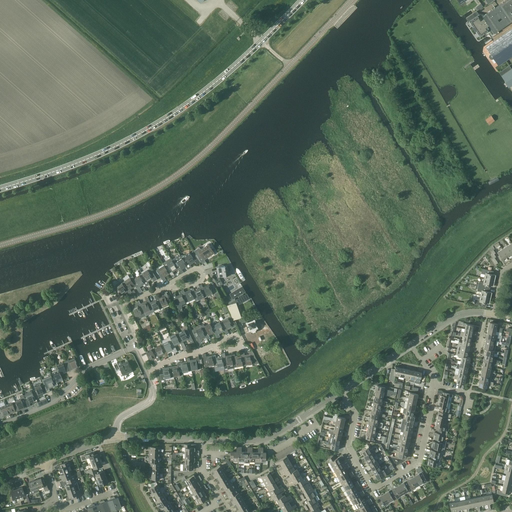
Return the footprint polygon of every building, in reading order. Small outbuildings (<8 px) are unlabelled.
[(511,0),(505,0),(499,5),(510,22),(511,20),(511,0)] [(499,5),(486,13),(498,30),(510,22),(499,5)] [(477,11),(466,18),(469,21),(479,36),(489,30),(492,34),(498,30),(486,13),(483,16),(482,15),(479,14),(477,11)] [(499,65),(505,61),(511,55),(511,28),(486,47),(491,54),(489,55),(488,57),(490,59),(492,59),(494,58),(499,65)] [(511,68),(511,69),(509,66),(499,72),(510,87),(511,85),(511,68)] [(194,251),(196,255),(197,255),(198,257),(201,255),(204,260),(215,253),(209,244),(201,249),(199,247),(194,251)] [(511,253),(507,245),(502,248),(506,255),(507,254),(509,258),(511,256),(511,253)] [(505,256),(506,255),(502,248),(497,252),(504,261),(507,259),(505,256)] [(190,253),(182,258),(186,264),(187,266),(189,269),(192,267),(190,264),(195,261),(197,264),(200,262),(196,255),(194,251),(192,252),(194,255),(192,256),(190,253)] [(174,275),(171,270),(177,267),(174,263),(172,260),(171,258),(163,263),(164,266),(164,265),(169,272),(171,276),(174,275)] [(186,264),(182,258),(174,263),(177,267),(178,269),(178,270),(186,264)] [(161,277),(169,272),(164,265),(164,266),(156,271),(161,277)] [(219,286),(222,284),(218,277),(231,275),(230,265),(223,266),(223,265),(218,266),(218,267),(217,267),(218,272),(217,272),(217,274),(216,275),(213,276),(216,282),(219,286)] [(157,279),(150,268),(142,273),(147,280),(152,277),(154,281),(157,279)] [(482,268),(481,273),(485,274),(484,278),(494,280),(496,275),(493,274),(492,274),(492,271),(490,270),(488,270),(482,268)] [(142,273),(134,278),(139,285),(142,283),(143,283),(144,283),(145,284),(145,285),(146,286),(145,287),(146,287),(149,284),(147,280),(142,273)] [(139,285),(134,278),(133,276),(125,281),(130,289),(135,286),(137,289),(140,287),(139,285)] [(478,283),(476,283),(476,285),(489,288),(489,285),(491,286),(493,286),(494,280),(484,278),(483,282),(479,281),(478,283)] [(131,291),(130,289),(125,281),(117,286),(120,292),(119,293),(121,296),(125,293),(124,291),(126,290),(129,294),(132,292),(131,291)] [(202,284),(199,285),(201,290),(204,297),(213,293),(209,285),(203,287),(202,284)] [(481,292),(480,296),(491,298),(492,292),(490,292),(490,291),(488,291),(489,288),(476,285),(475,288),(477,289),(477,291),(481,292)] [(245,291),(244,289),(242,286),(229,294),(233,299),(245,291)] [(196,301),(204,297),(201,290),(193,294),(195,298),(194,298),(196,301)] [(186,302),(194,298),(195,298),(193,294),(191,291),(183,295),(186,302)] [(165,297),(160,300),(163,308),(172,304),(166,292),(163,293),(165,297)] [(230,305),(228,306),(234,318),(240,316),(236,306),(250,298),(247,292),(235,300),(229,304),(230,305)] [(182,305),(186,302),(183,295),(177,298),(175,293),(172,295),(177,307),(179,310),(182,309),(182,305)] [(157,301),(151,304),(153,309),(154,312),(163,308),(160,300),(157,295),(155,297),(157,301)] [(489,304),(491,298),(480,296),(479,299),(475,299),(474,303),(485,306),(485,303),(487,303),(489,304)] [(146,301),(140,303),(145,313),(146,315),(154,312),(153,309),(151,304),(148,297),(145,298),(146,301)] [(137,305),(132,307),(136,317),(137,316),(141,318),(146,315),(145,313),(140,303),(139,301),(136,302),(137,305)] [(229,327),(232,325),(228,318),(224,320),(220,322),(224,329),(224,331),(226,334),(229,332),(227,330),(229,329),(229,327)] [(258,328),(255,318),(245,322),(249,331),(258,328)] [(220,322),(212,326),(211,326),(213,330),(217,338),(220,336),(219,334),(222,332),(221,331),(224,329),(220,322)] [(488,326),(488,327),(502,330),(502,328),(497,326),(498,323),(489,322),(488,326)] [(204,326),(204,324),(201,326),(206,337),(207,339),(210,338),(209,335),(212,334),(211,332),(213,330),(211,326),(212,326),(210,323),(204,326)] [(203,338),(206,337),(201,326),(192,330),(193,332),(200,346),(200,345),(200,343),(202,342),(201,340),(202,338),(203,338)] [(488,328),(487,332),(498,335),(501,335),(502,332),(501,332),(502,330),(488,327),(488,328)] [(195,346),(187,328),(179,333),(182,340),(184,339),(185,339),(186,340),(187,339),(189,340),(192,347),(195,346)] [(486,337),(486,338),(497,340),(499,341),(499,338),(497,338),(498,335),(487,332),(486,337)] [(179,333),(170,337),(175,346),(180,343),(183,350),(186,348),(182,340),(179,333)] [(458,333),(458,335),(463,336),(462,339),(471,341),(471,338),(471,337),(471,335),(461,333),(458,333)] [(174,353),(177,351),(175,346),(170,337),(162,341),(163,344),(163,343),(167,352),(170,350),(169,349),(172,348),(174,353)] [(165,354),(166,357),(169,355),(167,352),(163,343),(163,344),(154,348),(159,357),(165,354)] [(157,361),(160,359),(159,357),(154,348),(146,352),(150,361),(156,358),(157,361)] [(225,352),(221,353),(222,356),(224,366),(224,369),(227,368),(228,369),(234,368),(234,367),(231,354),(228,355),(228,356),(225,356),(225,352)] [(241,353),(241,355),(243,365),(252,364),(259,363),(254,355),(251,356),(250,354),(247,354),(247,355),(244,355),(244,352),(241,353)] [(214,365),(215,368),(224,366),(222,356),(219,357),(219,358),(216,358),(216,354),(212,355),(213,357),(214,365)] [(234,354),(231,354),(234,367),(243,365),(241,355),(235,357),(234,354)] [(484,358),(484,359),(497,362),(498,360),(493,359),(493,356),(485,354),(484,358)] [(205,366),(214,365),(213,357),(203,359),(205,366)] [(75,358),(66,361),(70,371),(79,367),(78,365),(76,359),(75,358)] [(184,362),(181,362),(183,372),(192,371),(190,361),(189,358),(186,358),(187,363),(184,364),(184,362)] [(199,360),(196,359),(190,361),(192,371),(201,369),(200,364),(202,363),(201,359),(199,360)] [(61,374),(70,371),(66,361),(57,365),(59,370),(61,374)] [(117,363),(114,364),(117,371),(118,374),(120,375),(122,374),(123,375),(124,375),(126,375),(127,374),(128,374),(129,374),(130,373),(131,372),(132,371),(132,369),(128,361),(122,364),(119,366),(117,363)] [(178,366),(172,367),(174,377),(183,375),(183,372),(181,362),(177,363),(178,366)] [(490,369),(491,366),(483,365),(482,369),(481,370),(492,372),(494,373),(495,371),(493,370),(490,369)] [(394,375),(398,376),(400,367),(395,366),(395,369),(391,368),(389,379),(394,380),(395,377),(394,375)] [(165,379),(174,377),(172,367),(169,367),(169,370),(163,371),(164,374),(160,374),(161,383),(165,382),(165,379)] [(54,377),(52,378),(54,384),(55,386),(58,385),(56,380),(59,379),(59,381),(63,380),(62,378),(61,374),(59,370),(53,373),(54,377)] [(490,382),(491,378),(480,375),(480,379),(479,379),(479,380),(493,383),(493,382),(490,382)] [(52,378),(43,381),(44,384),(46,390),(47,392),(50,391),(48,386),(54,384),(52,378)] [(41,384),(34,387),(37,394),(46,390),(44,384),(41,385),(41,384)] [(376,389),(375,390),(391,394),(396,395),(396,392),(393,392),(393,391),(386,389),(387,386),(385,386),(380,385),(380,386),(377,385),(376,389)] [(26,394),(23,395),(24,398),(27,405),(30,404),(30,403),(36,400),(35,399),(32,391),(26,394)] [(443,392),(442,395),(439,394),(438,400),(448,402),(449,396),(452,397),(453,394),(443,392)] [(21,399),(15,401),(16,402),(18,409),(19,410),(28,407),(27,405),(24,398),(23,395),(20,397),(21,399)] [(439,410),(449,412),(449,409),(451,403),(448,402),(438,400),(437,407),(440,407),(439,410)] [(13,404),(7,406),(10,414),(16,411),(15,410),(18,409),(16,402),(15,401),(12,403),(13,404)] [(0,408),(0,417),(0,418),(1,418),(2,418),(3,418),(3,417),(4,417),(4,416),(10,414),(7,406),(1,408),(0,408)] [(438,414),(437,420),(446,422),(447,417),(450,417),(451,414),(439,411),(438,414)] [(331,420),(331,421),(344,423),(344,422),(345,418),(337,416),(338,414),(334,413),(333,418),(324,416),(323,419),(331,420)] [(377,422),(378,419),(370,417),(369,421),(369,422),(382,425),(383,423),(377,422)] [(436,429),(439,429),(446,431),(447,427),(445,427),(446,422),(437,420),(436,425),(436,429)] [(367,431),(366,433),(377,435),(380,435),(381,433),(375,432),(376,429),(368,427),(367,432),(367,431)] [(434,432),(433,437),(437,438),(444,440),(443,439),(444,437),(446,437),(447,431),(446,431),(439,429),(438,432),(434,432)] [(342,435),(342,434),(331,431),(329,431),(328,433),(330,434),(330,437),(340,439),(341,435),(342,435)] [(431,446),(435,447),(442,449),(442,448),(441,448),(442,443),(443,443),(444,440),(437,438),(436,441),(432,441),(431,446)] [(339,445),(340,444),(328,442),(326,442),(326,444),(330,445),(330,448),(338,450),(339,445)] [(184,452),(184,453),(199,453),(199,451),(195,451),(195,447),(190,447),(190,444),(181,444),(181,447),(185,447),(185,452),(184,452)] [(366,448),(361,451),(364,455),(363,455),(364,456),(377,449),(376,447),(375,447),(370,449),(369,446),(368,447),(366,448)] [(238,462),(239,462),(239,447),(236,447),(236,451),(230,451),(230,460),(238,461),(238,462)] [(429,455),(433,456),(440,458),(440,457),(439,457),(440,452),(441,452),(442,449),(435,447),(434,450),(430,449),(429,455)] [(377,449),(364,456),(364,457),(365,457),(367,460),(374,456),(376,455),(375,452),(378,450),(377,449)] [(407,454),(407,453),(396,450),(393,449),(393,452),(396,452),(395,456),(406,458),(407,454)] [(81,457),(82,460),(90,457),(92,463),(100,460),(97,454),(95,455),(94,452),(81,457)] [(287,456),(275,463),(276,465),(280,463),(281,465),(289,461),(289,460),(287,456),(288,456),(288,455),(287,456)] [(329,462),(332,467),(340,462),(339,459),(344,457),(343,455),(336,458),(334,455),(327,459),(329,462)] [(374,456),(367,460),(369,464),(369,465),(379,460),(381,458),(380,456),(376,459),(374,456)] [(440,461),(440,458),(433,456),(432,459),(429,458),(427,464),(437,466),(438,461),(440,461)] [(102,466),(100,460),(92,463),(93,468),(88,470),(89,472),(89,473),(96,471),(95,468),(102,466)] [(379,460),(369,465),(370,466),(372,469),(379,465),(378,463),(380,462),(379,460)] [(59,469),(61,474),(70,471),(68,466),(71,465),(69,461),(60,465),(62,468),(59,469)] [(283,468),(279,470),(280,472),(293,465),(293,464),(292,465),(290,461),(289,461),(281,465),(283,468)] [(340,462),(332,467),(335,472),(348,464),(347,462),(342,465),(340,462)] [(335,472),(337,476),(346,471),(344,469),(349,466),(348,464),(335,472)] [(294,466),(293,465),(280,472),(281,474),(285,472),(287,475),(289,474),(297,469),(295,470),(293,466),(294,466)] [(379,465),(372,469),(374,473),(374,474),(374,475),(384,469),(387,468),(386,465),(381,468),(379,465)] [(210,475),(211,477),(224,470),(223,469),(222,470),(220,466),(212,471),(213,473),(210,475)] [(286,478),(287,480),(300,473),(300,472),(299,473),(297,469),(289,474),(290,476),(286,478)] [(384,469),(374,475),(375,476),(375,475),(378,479),(385,475),(387,474),(384,469)] [(224,471),(224,470),(211,477),(212,479),(216,477),(217,480),(226,475),(223,472),(224,471)] [(72,476),(70,471),(61,474),(63,480),(66,479),(67,482),(76,479),(74,475),(72,476)] [(97,473),(96,471),(89,473),(90,476),(93,475),(95,480),(106,476),(104,471),(97,473)] [(346,471),(337,476),(340,481),(349,476),(346,471)] [(261,477),(264,482),(272,477),(269,472),(261,477)] [(419,473),(414,476),(419,484),(424,482),(424,483),(427,481),(422,472),(419,473)] [(300,473),(287,480),(289,483),(293,480),(294,483),(298,481),(302,478),(300,474),(301,474),(300,473)] [(187,484),(187,485),(200,477),(199,475),(195,478),(194,475),(186,480),(188,484),(187,484)] [(229,478),(228,479),(226,475),(217,480),(219,483),(215,485),(216,487),(229,479),(229,478)] [(101,485),(108,483),(106,476),(95,480),(97,486),(95,487),(96,490),(102,488),(101,485)] [(302,478),(298,481),(300,486),(309,480),(308,480),(306,476),(305,476),(302,478)] [(340,481),(343,486),(351,481),(349,476),(340,481)] [(409,479),(406,481),(412,490),(415,488),(414,487),(419,484),(414,476),(409,479)] [(202,480),(200,477),(187,485),(188,486),(189,485),(191,489),(199,484),(198,482),(202,480)] [(264,482),(266,486),(274,482),(272,477),(264,482)] [(40,478),(35,480),(38,488),(43,486),(43,484),(40,478)] [(79,487),(77,482),(76,479),(67,482),(68,484),(65,485),(67,491),(79,487)] [(230,480),(229,479),(216,487),(218,489),(221,487),(223,489),(224,489),(231,484),(229,481),(230,480)] [(39,491),(38,488),(35,480),(29,483),(30,487),(27,488),(30,495),(39,491)] [(310,481),(309,480),(300,486),(303,490),(311,486),(309,482),(310,481)] [(351,481),(343,486),(345,491),(354,486),(351,481)] [(404,482),(399,485),(403,493),(408,491),(408,492),(412,490),(406,481),(404,482)] [(266,486),(269,491),(277,486),(274,482),(266,486)] [(224,489),(227,493),(235,488),(232,483),(231,484),(224,489)] [(151,492),(149,493),(150,494),(160,489),(157,484),(152,487),(149,489),(151,492)] [(205,485),(201,487),(199,484),(191,489),(193,493),(192,494),(193,494),(206,487),(205,485)] [(395,488),(392,489),(397,499),(400,497),(399,496),(403,493),(399,485),(394,488),(395,488)] [(269,491),(272,496),(284,489),(282,487),(278,489),(277,486),(269,491)] [(314,491),(311,486),(303,490),(305,495),(314,491)] [(345,491),(348,495),(357,490),(354,486),(345,491)] [(497,490),(496,494),(507,496),(507,493),(510,493),(511,489),(511,486),(511,487),(511,488),(503,486),(502,491),(497,490)] [(22,487),(16,489),(21,501),(24,500),(23,496),(25,495),(22,487)] [(79,487),(67,491),(70,497),(71,497),(72,499),(82,495),(81,493),(79,487)] [(207,489),(206,487),(193,494),(193,495),(194,495),(197,499),(205,494),(203,491),(207,489)] [(230,498),(230,497),(238,493),(235,488),(227,493),(230,498)] [(22,505),(21,501),(16,489),(10,491),(13,500),(16,498),(18,503),(15,503),(16,506),(22,505)] [(153,495),(154,498),(163,493),(160,489),(150,494),(151,496),(153,495)] [(274,500),(276,499),(282,496),(281,493),(285,491),(284,489),(272,496),(274,500)] [(394,500),(397,499),(392,489),(389,491),(384,494),(389,502),(393,499),(394,500)] [(357,490),(348,495),(351,500),(359,495),(361,494),(360,492),(358,492),(357,490)] [(314,491),(305,495),(308,500),(314,496),(316,495),(314,491)] [(228,502),(229,504),(242,497),(242,496),(241,496),(238,492),(238,493),(230,497),(232,500),(228,502)] [(165,498),(163,493),(154,498),(156,501),(155,502),(156,504),(165,498)] [(210,494),(206,496),(205,494),(197,499),(196,499),(199,504),(211,496),(210,494)] [(276,499),(279,504),(291,497),(290,495),(286,497),(284,494),(282,496),(276,499)] [(384,504),(389,502),(384,494),(379,496),(379,497),(377,498),(382,507),(385,506),(384,504)] [(359,495),(351,500),(353,505),(362,500),(359,495)] [(489,504),(487,495),(481,496),(483,505),(487,504),(488,507),(489,506),(490,506),(490,504),(489,504)] [(308,500),(306,501),(309,506),(318,500),(317,500),(314,496),(308,500)] [(111,511),(116,509),(112,497),(110,498),(111,500),(108,501),(111,511)] [(114,497),(112,497),(116,509),(122,507),(118,497),(114,498),(114,497)] [(243,498),(242,497),(229,504),(231,506),(234,504),(236,507),(244,502),(242,498),(243,498)] [(292,499),(291,497),(279,504),(282,509),(290,504),(288,502),(292,499)] [(471,498),(472,507),(477,506),(477,509),(479,508),(479,506),(478,506),(476,497),(471,498)] [(168,502),(165,498),(156,504),(157,505),(158,505),(160,507),(168,502)] [(362,500),(353,505),(356,509),(358,508),(372,501),(370,498),(366,501),(364,498),(362,500)] [(106,511),(108,511),(111,511),(108,501),(104,502),(104,500),(102,501),(106,511)] [(318,500),(309,506),(311,510),(318,507),(320,506),(320,505),(317,502),(319,501),(318,500)] [(467,508),(465,500),(460,501),(462,509),(466,508),(467,511),(468,511),(469,511),(468,508),(467,508)] [(98,504),(100,511),(106,511),(102,501),(100,502),(101,503),(98,504)] [(368,505),(373,502),(372,501),(358,508),(360,511),(362,511),(370,508),(368,505)] [(171,504),(169,502),(168,502),(160,507),(161,509),(162,509),(164,511),(172,507),(171,504)] [(234,511),(237,511),(248,506),(247,505),(246,506),(244,502),(236,507),(237,509),(234,511)] [(455,502),(449,503),(451,511),(455,511),(457,511),(458,510),(457,510),(455,502)]
